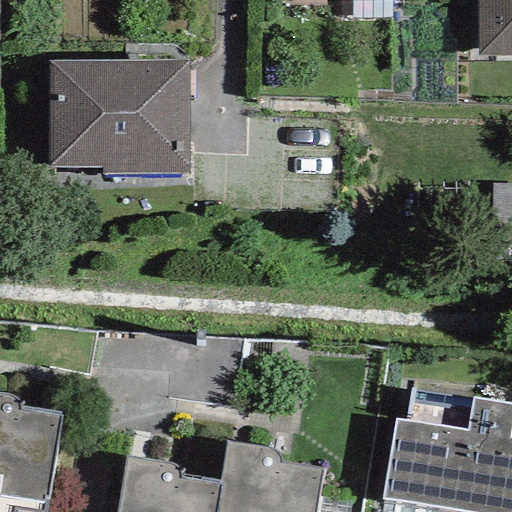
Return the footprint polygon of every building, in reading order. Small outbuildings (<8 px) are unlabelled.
[(511,0),(478,0),(480,53),(511,52),(511,0)] [(189,62),(48,64),(50,174),(190,172),(189,62)] [(0,511),(44,511),(60,412),(22,406),(24,396),(0,392),(0,511)] [(511,409),(511,404),(471,397),(467,428),(394,418),(382,500),(393,501),(390,511),(511,511),(511,438),(509,438),(511,409)] [(219,486),(214,511),(314,511),(321,470),(277,462),(279,451),(226,443),(219,486)] [(177,468),(125,459),(115,511),(214,511),(219,486),(175,479),(177,468)]
